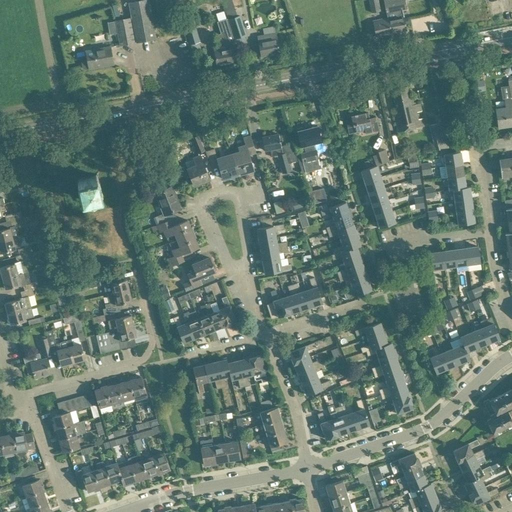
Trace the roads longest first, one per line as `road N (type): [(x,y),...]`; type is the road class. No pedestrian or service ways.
road 1 (secondary): [(0,134),(511,37)]
road 2 (residential): [(306,468),(428,426),(511,355)]
road 3 (residential): [(23,396),(140,362),(152,340),(137,268)]
road 4 (residential): [(123,511),(175,493),(306,468)]
road 5 (residential): [(306,468),(294,407),(265,334)]
road 6 (residential): [(246,282),(204,213),(220,192),(238,194)]
